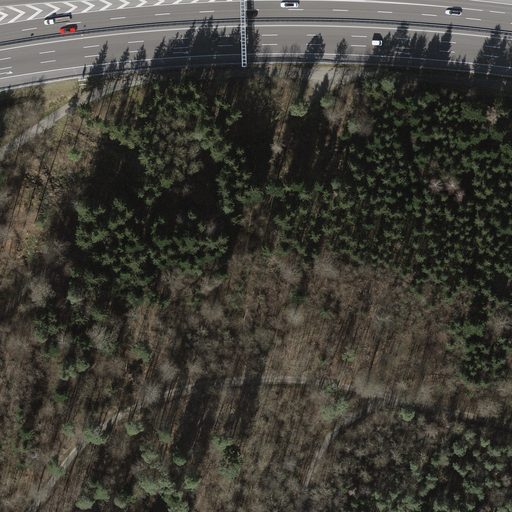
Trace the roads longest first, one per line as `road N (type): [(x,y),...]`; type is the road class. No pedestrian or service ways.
road 1 (track): [(511,90),(413,79),(179,76),(83,101),(0,155)]
road 2 (motorway): [(0,64),(270,39),(511,53)]
road 3 (track): [(328,76),(309,105),(148,198),(0,313)]
road 4 (track): [(390,397),(297,381),(225,382),(161,396),(110,420),(33,511)]
road 5 (motorway): [(405,13),(225,10),(0,34)]
road 6 (track): [(312,511),(310,470),(321,448),(342,425),(390,397)]
road 7 (track): [(511,432),(390,397)]
